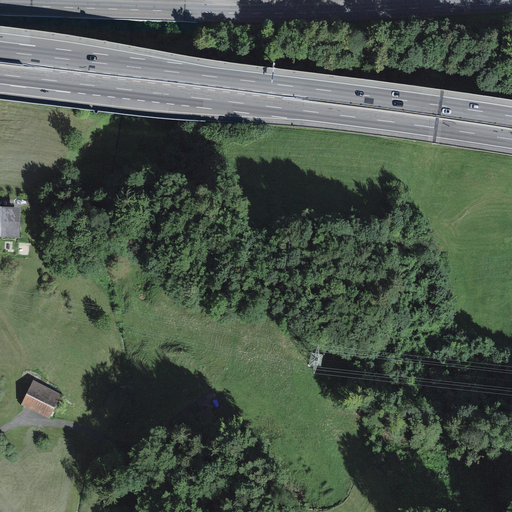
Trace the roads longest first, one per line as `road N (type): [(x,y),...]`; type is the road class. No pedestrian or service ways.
road 1 (motorway): [(511,116),(0,50)]
road 2 (motorway): [(3,75),(511,139)]
road 3 (tertiary): [(0,5),(264,13),(511,3)]
